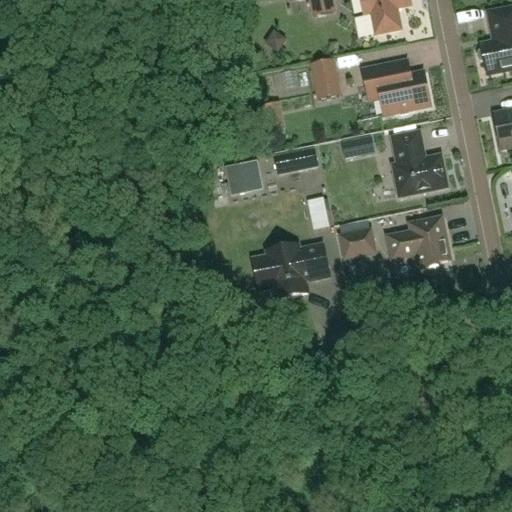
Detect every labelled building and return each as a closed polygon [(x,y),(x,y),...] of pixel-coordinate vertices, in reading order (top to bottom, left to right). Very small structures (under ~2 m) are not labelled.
[(335,14),(331,0),(309,0),(313,18),(335,14)] [(411,7),(409,0),(361,0),(365,17),(371,15),(376,36),(401,31),(397,10),(411,7)] [(480,62),(485,64),(487,76),(511,70),(511,11),(490,15),(493,32),(494,34),(496,34),(498,44),(481,48),(482,50),(478,53),(478,58),(480,62)] [(332,62),(311,67),(318,102),(340,97),(332,62)] [(408,63),(363,72),(369,102),(380,100),(384,118),(397,115),(401,117),(409,116),(411,112),(431,108),(424,74),(411,77),(408,63)] [(269,114),(276,144),(295,139),(288,110),(269,114)] [(511,112),(494,116),(501,151),(511,149),(511,112)] [(425,161),(420,134),(392,140),(398,166),(393,167),(399,199),(448,189),(441,158),(425,161)] [(318,168),(314,152),(275,160),(279,176),(318,168)] [(246,196),(240,166),(225,169),(231,199),(246,196)] [(336,196),(320,200),(328,234),(344,230),(336,196)] [(451,262),(442,219),(409,226),(411,234),(387,238),(392,263),(416,258),(419,273),(439,269),(439,265),(451,262)] [(371,231),(340,238),(345,261),(376,255),(371,231)] [(259,289),(274,286),(277,302),(308,295),(306,283),(330,278),(324,247),(299,252),(298,247),(267,253),(268,258),(253,261),(259,289)]
